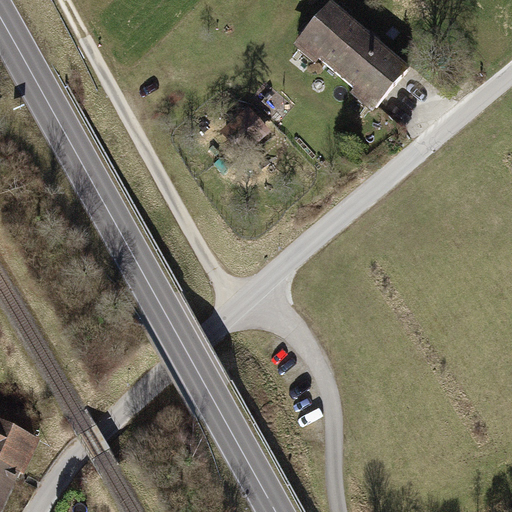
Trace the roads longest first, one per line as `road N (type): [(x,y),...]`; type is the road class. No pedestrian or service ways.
road 1 (secondary): [(0,19),(276,511)]
road 2 (track): [(245,301),(214,271),(66,0)]
road 3 (track): [(245,301),(298,333),(318,362),(332,397),(341,511)]
